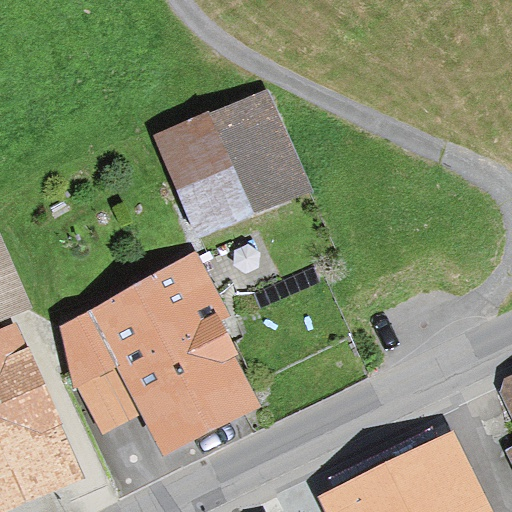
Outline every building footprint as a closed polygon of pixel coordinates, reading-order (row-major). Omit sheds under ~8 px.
[(235,156),(255,201),(309,177),(265,79),(211,104),(235,156)] [(150,131),(174,183),(235,156),(211,104),(150,131)] [(195,228),(255,201),(235,156),(174,183),(195,228)] [(0,311),(28,298),(0,238),(0,311)] [(67,367),(99,429),(141,407),(160,445),(258,394),(232,343),(237,341),(223,313),(229,310),(195,246),(58,318),(67,367)] [(0,500),(82,462),(12,316),(0,321),(0,500)] [(511,465),(511,366),(492,376),(511,419),(511,439),(502,444),(511,465)] [(459,424),(325,477),(339,511),(482,511),(493,508),(459,424)]
